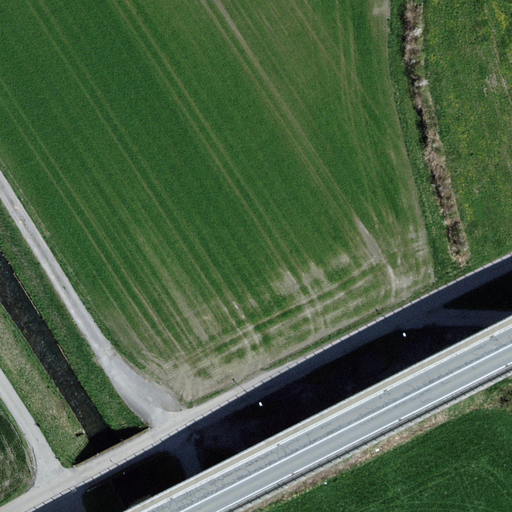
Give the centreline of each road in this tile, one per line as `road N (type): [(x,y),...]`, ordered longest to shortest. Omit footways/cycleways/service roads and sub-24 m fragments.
road 1 (primary): [(511,344),(180,511)]
road 2 (unclassified): [(78,475),(404,312)]
road 3 (track): [(171,428),(122,384),(0,190)]
